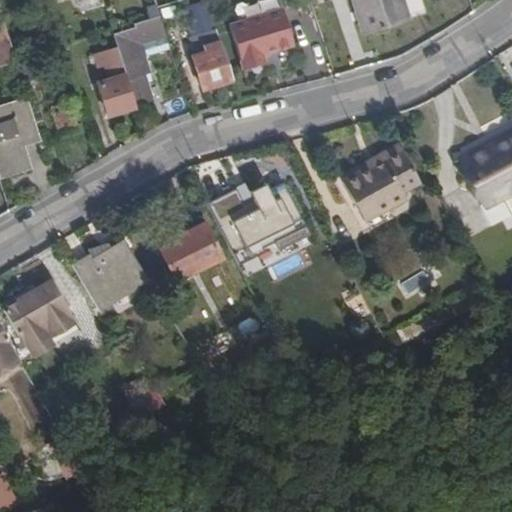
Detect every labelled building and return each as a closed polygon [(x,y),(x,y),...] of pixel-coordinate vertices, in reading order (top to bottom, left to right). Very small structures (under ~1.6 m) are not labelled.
[(404,18),(398,0),(350,0),(361,31),(404,18)] [(156,12),(154,5),(153,1),(143,4),(145,15),(156,12)] [(216,46),(218,45),(205,3),(179,10),(183,27),(191,53),(216,46)] [(225,23),(238,66),(269,57),(267,48),(289,41),(278,6),(225,23)] [(140,42),(163,35),(162,33),(157,17),(156,12),(145,15),(108,26),(113,40),(117,56),(122,70),(132,105),(136,116),(140,115),(137,103),(151,99),(142,69),(146,68),(143,54),(140,42)] [(178,39),(171,13),(157,17),(162,33),(163,35),(165,43),(178,39)] [(0,62),(16,58),(4,20),(0,20),(0,62)] [(163,35),(140,42),(143,54),(166,47),(165,43),(163,35)] [(117,56),(113,40),(95,46),(100,62),(117,56)] [(226,79),(216,46),(191,53),(189,54),(200,87),(226,79)] [(38,75),(31,53),(21,56),(28,78),(38,75)] [(103,113),(132,105),(122,70),(93,79),(103,113)] [(50,106),(69,101),(66,88),(46,94),(50,106)] [(22,141),(40,135),(29,98),(0,107),(0,173),(29,165),(22,141)] [(78,129),(69,101),(50,106),(59,135),(78,129)] [(506,195),(511,204),(511,137),(487,153),(483,147),(463,159),(490,204),(506,195)] [(383,162),(344,184),(357,208),(363,205),(371,219),(390,208),(407,200),(404,194),(421,184),(400,147),(381,157),(383,162)] [(236,188),(206,201),(240,278),(310,247),(279,178),(239,196),(236,188)] [(357,208),(344,184),(340,186),(367,236),(397,220),(390,208),(371,219),(363,205),(357,208)] [(224,258),(205,221),(157,245),(174,283),(224,258)] [(157,295),(124,240),(95,258),(91,252),(72,264),(106,324),(157,295)] [(0,304),(0,309),(1,310),(34,291),(32,286),(0,304)] [(34,291),(1,310),(17,337),(19,335),(31,356),(50,344),(44,335),(72,319),(53,286),(37,296),(34,291)] [(44,335),(50,344),(78,328),(72,319),(44,335)] [(270,335),(264,321),(248,329),(254,344),(270,335)] [(405,338),(400,328),(389,334),(394,343),(405,338)] [(0,329),(0,374),(20,362),(0,329)] [(129,396),(142,389),(137,379),(121,388),(125,397),(129,396)] [(36,423),(46,417),(34,394),(23,399),(36,423)] [(43,445),(57,435),(52,424),(35,434),(37,448),(43,445)] [(14,498),(0,473),(0,493),(6,503),(14,498)]
